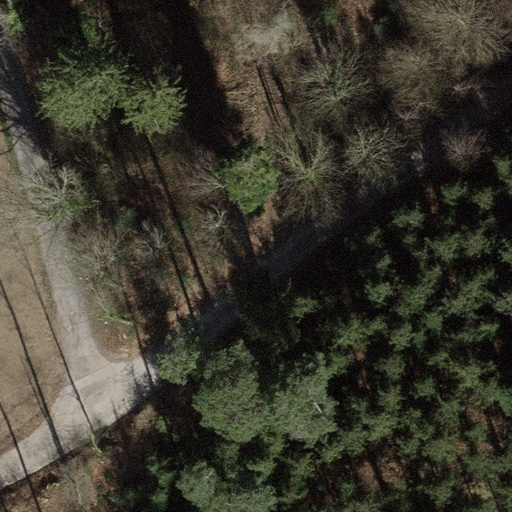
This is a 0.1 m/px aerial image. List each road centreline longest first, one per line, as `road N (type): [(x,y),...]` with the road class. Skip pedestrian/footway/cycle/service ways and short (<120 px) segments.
road 1 (track): [(102,378),(0,18)]
road 2 (track): [(252,255),(511,72)]
road 3 (track): [(0,438),(102,378),(252,255)]
